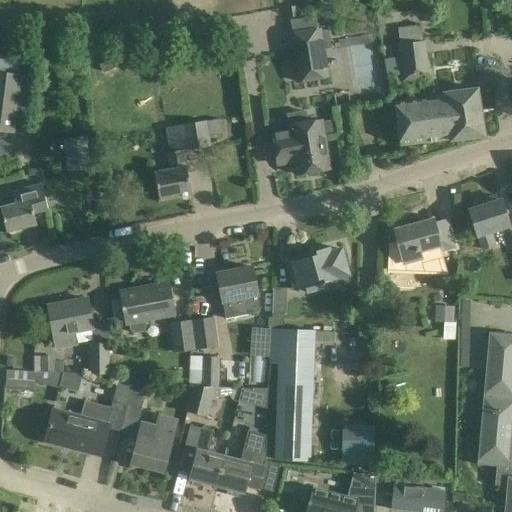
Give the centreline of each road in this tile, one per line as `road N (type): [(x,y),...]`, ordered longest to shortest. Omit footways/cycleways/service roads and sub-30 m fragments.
road 1 (unclassified): [(511,145),(363,195),(89,248),(0,274)]
road 2 (residential): [(136,511),(0,464)]
